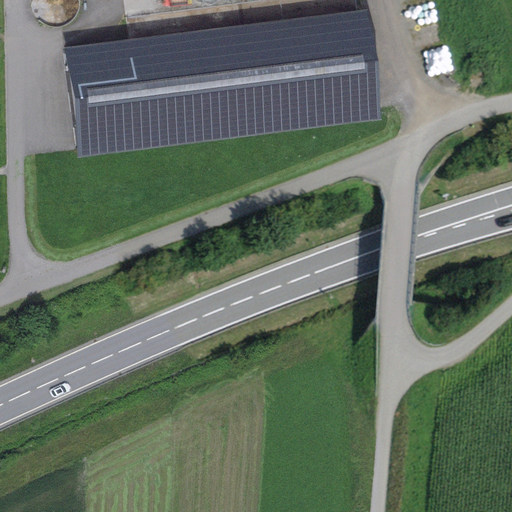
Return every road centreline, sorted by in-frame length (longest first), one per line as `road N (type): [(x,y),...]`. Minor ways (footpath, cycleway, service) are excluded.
road 1 (primary): [(511,206),(324,270),(0,406)]
road 2 (track): [(413,152),(374,159),(0,296)]
road 3 (track): [(34,284),(18,238),(16,0)]
road 4 (track): [(413,152),(403,178),(393,357)]
road 5 (track): [(393,357),(378,511)]
road 6 (track): [(393,357),(438,356),(471,341),(511,304)]
